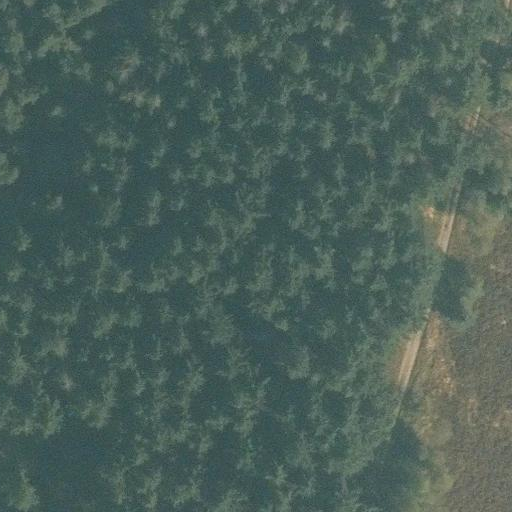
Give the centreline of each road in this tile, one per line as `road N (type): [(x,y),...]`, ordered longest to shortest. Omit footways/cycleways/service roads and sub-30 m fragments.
road 1 (track): [(381,511),(510,0)]
road 2 (track): [(0,228),(57,150),(113,0)]
